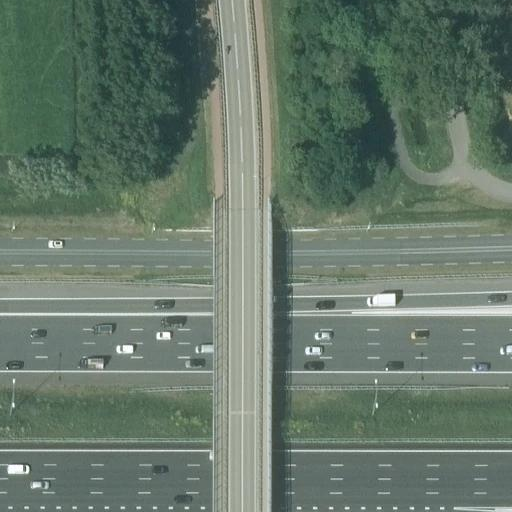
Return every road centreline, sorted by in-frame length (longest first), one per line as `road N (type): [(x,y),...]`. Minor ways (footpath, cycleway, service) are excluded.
road 1 (motorway): [(511,303),(69,309),(0,330)]
road 2 (tertiary): [(242,511),(244,210),(231,0)]
road 3 (secondary): [(0,256),(511,251)]
road 4 (motorway): [(511,345),(0,346)]
road 5 (motorway): [(0,481),(445,481)]
road 6 (unclassified): [(511,196),(467,166),(431,0)]
